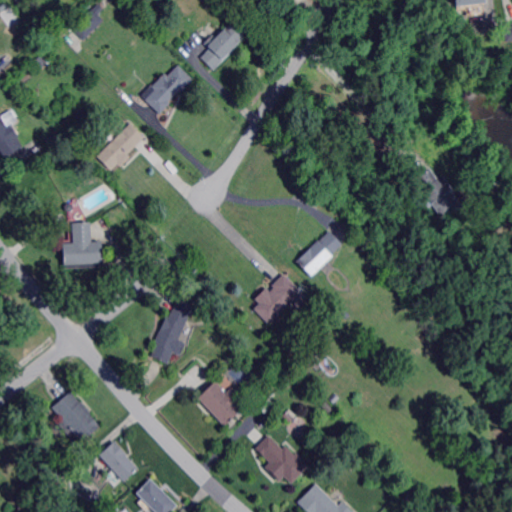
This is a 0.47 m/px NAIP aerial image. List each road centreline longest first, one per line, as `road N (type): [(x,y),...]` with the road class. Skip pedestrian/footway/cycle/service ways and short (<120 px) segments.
road 1 (residential): [(0,246),(146,415),(244,511)]
road 2 (residential): [(338,0),(207,196)]
road 3 (residential): [(283,290),(159,137)]
road 4 (residential): [(170,258),(78,339)]
